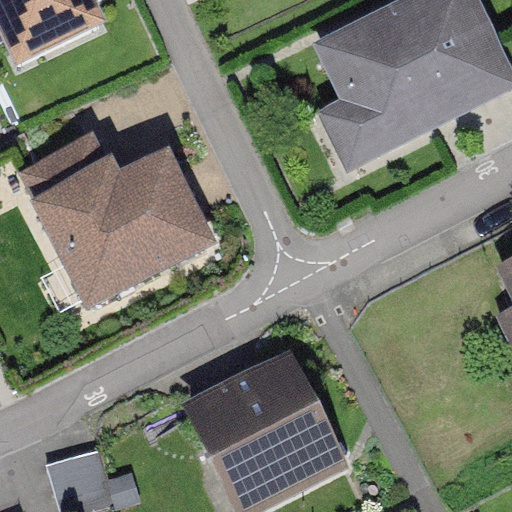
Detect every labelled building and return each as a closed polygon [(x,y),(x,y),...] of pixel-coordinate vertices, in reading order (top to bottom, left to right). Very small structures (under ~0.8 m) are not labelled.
[(88,0),(0,0),(0,35),(4,34),(21,68),(102,28),(88,0)] [(511,86),(467,0),(442,0),(327,58),(376,154),(511,86)] [(93,147),(28,181),(93,308),(207,249),(168,172),(119,197),(93,147)] [(292,371),(194,422),(223,477),(239,469),(262,511),(343,469),(292,371)] [(99,454),(48,469),(61,511),(97,511),(115,507),(99,454)]
